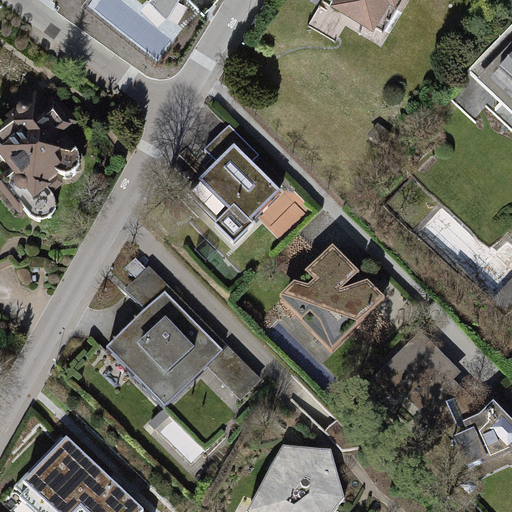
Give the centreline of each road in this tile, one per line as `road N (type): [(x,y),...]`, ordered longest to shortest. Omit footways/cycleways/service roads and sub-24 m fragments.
road 1 (residential): [(174,110),(0,416)]
road 2 (residential): [(174,110),(19,0)]
road 3 (residential): [(242,0),(174,110)]
